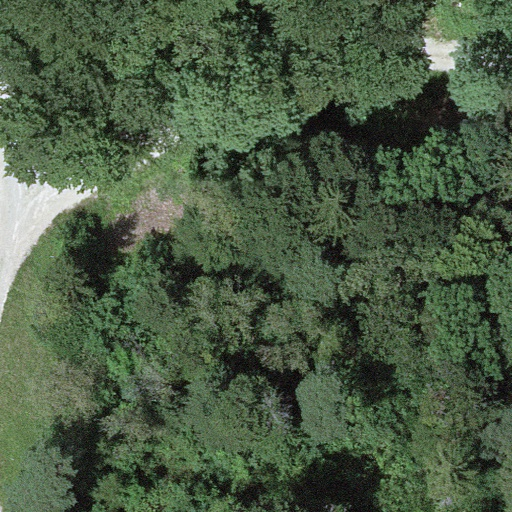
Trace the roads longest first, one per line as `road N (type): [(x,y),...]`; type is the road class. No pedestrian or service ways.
road 1 (track): [(511,80),(459,63),(366,65),(75,180),(13,186)]
road 2 (track): [(0,31),(13,186)]
